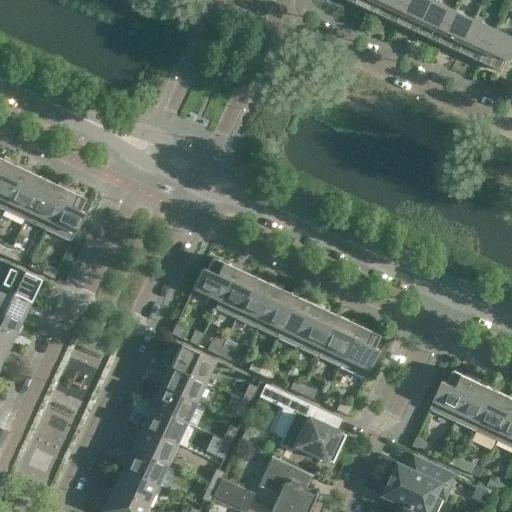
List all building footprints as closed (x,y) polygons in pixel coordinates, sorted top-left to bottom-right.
[(377,14),(383,0),(358,0),(356,4),(377,14)] [(398,23),(408,0),(383,0),(377,14),(398,23)] [(418,33),(433,0),(408,0),(398,23),(418,33)] [(439,42),(454,10),(433,0),(418,33),(439,42)] [(460,52),(475,19),(454,10),(439,42),(460,52)] [(480,62),(495,29),(475,19),(460,52),(480,62)] [(511,61),(511,36),(495,29),(480,62),(502,72),(508,59),(511,62),(511,61)] [(0,208),(3,210),(22,169),(1,159),(0,162),(0,208)] [(24,219),(43,179),(22,169),(3,210),(24,219)] [(44,229),(63,188),(43,179),(24,219),(44,229)] [(85,198),(63,188),(44,229),(70,241),(84,213),(79,211),(85,198)] [(0,253),(6,257),(10,248),(0,243),(0,253)] [(22,253),(10,248),(6,257),(18,262),(22,253)] [(218,300),(233,268),(212,257),(206,270),(202,268),(192,288),(218,300)] [(5,263),(0,272),(0,286),(30,300),(40,279),(5,263)] [(45,264),(41,273),(53,278),(57,270),(45,264)] [(235,318),(254,277),(233,268),(218,300),(214,309),(235,318)] [(256,328),(275,287),(254,277),(235,318),(256,328)] [(0,311),(20,321),(30,300),(0,286),(0,311)] [(276,337),(295,296),(275,287),(256,328),(276,337)] [(297,347),(316,306),(295,296),(276,337),(297,347)] [(318,357),(337,316),(316,306),(297,347),(318,357)] [(0,336),(10,341),(20,321),(0,311),(0,336)] [(338,366),(357,325),(337,316),(318,357),(338,366)] [(171,334),(180,338),(184,329),(175,325),(171,334)] [(379,335),(357,325),(338,366),(364,378),(378,350),(373,348),(379,335)] [(194,330),(188,342),(197,346),(202,334),(194,330)] [(0,361),(1,362),(10,341),(0,336),(0,361)] [(218,355),(222,347),(210,341),(206,350),(218,355)] [(180,344),(170,365),(204,382),(214,360),(180,344)] [(233,352),(222,347),(218,355),(229,361),(233,352)] [(259,374),(263,366),(252,361),(248,369),(259,374)] [(195,402),(204,382),(170,365),(160,386),(195,402)] [(275,371),(263,366),(259,374),(271,380),(275,371)] [(456,421),(475,380),(453,370),(448,382),(443,380),(430,409),(456,421)] [(300,394),(304,385),(293,380),(289,388),(300,394)] [(476,430),(496,390),(475,380),(456,421),(476,430)] [(248,384),(241,399),(249,403),(256,387),(248,384)] [(272,396),(276,389),(265,384),(259,396),(270,402),(272,396)] [(316,390),(304,385),(300,394),(312,399),(316,390)] [(185,423),(195,402),(160,386),(150,407),(185,423)] [(308,417),(313,406),(276,389),(272,396),(286,403),(294,411),(278,446),(292,452),(295,445),(331,462),(344,434),(308,417)] [(497,440),(511,408),(511,397),(496,390),(476,430),(497,440)] [(242,418),(249,403),(241,399),(234,414),(242,418)] [(340,401),(336,410),(347,415),(351,407),(340,401)] [(175,444),(185,423),(150,407),(141,427),(175,444)] [(511,446),(511,408),(497,440),(511,446)] [(229,425),(222,440),(230,444),(237,429),(229,425)] [(166,464),(175,444),(141,427),(131,448),(166,464)] [(413,446),(424,451),(428,443),(417,437),(413,446)] [(223,459),(230,444),(222,440),(215,455),(223,459)] [(156,485),(166,464),(131,448),(121,469),(156,485)] [(459,468),(463,459),(452,454),(448,462),(459,468)] [(312,476),(312,475),(271,456),(257,486),(278,496),(271,511),(273,511),(307,511),(317,492),(316,492),(314,496),(304,491),(311,476),(312,476)] [(387,496),(403,504),(420,511),(438,511),(445,499),(457,474),(418,456),(413,469),(402,464),(387,496)] [(474,464),(463,459),(459,468),(470,473),(474,464)] [(146,506),(156,485),(121,469),(112,489),(146,506)] [(215,469),(208,484),(216,488),(220,478),(223,472),(215,469)] [(254,494),(220,478),(216,488),(212,496),(246,511),(254,494)] [(498,492),(502,484),(491,478),(487,487),(498,492)] [(212,496),(216,488),(208,484),(201,499),(209,503),(212,496)] [(492,490),(479,484),(473,497),(485,503),(486,504),(492,490)] [(511,491),(511,488),(502,484),(498,492),(509,498),(511,491)] [(104,511),(143,511),(146,506),(112,489),(102,511),(104,511)]
